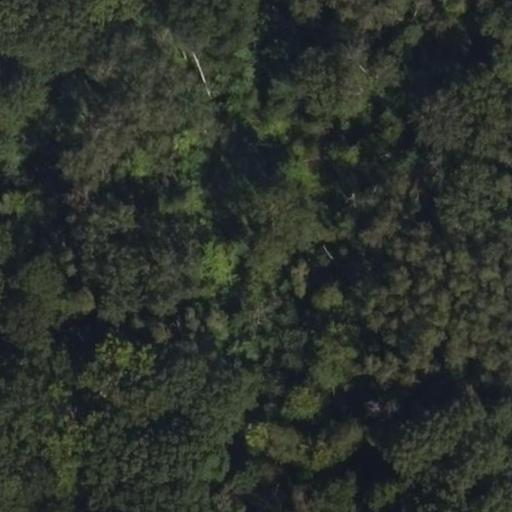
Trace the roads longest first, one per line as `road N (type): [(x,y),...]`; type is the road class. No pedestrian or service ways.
road 1 (track): [(511,487),(315,428),(160,467)]
road 2 (track): [(0,293),(207,511)]
road 3 (track): [(124,0),(0,63)]
